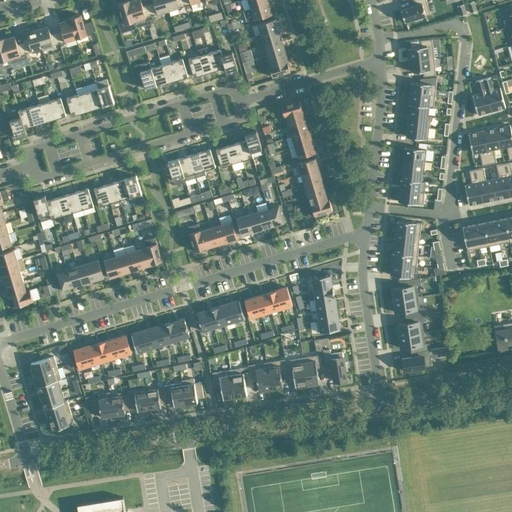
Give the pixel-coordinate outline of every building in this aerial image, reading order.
[(121,12),(115,14),(119,24),(121,32),(122,32),(138,27),(135,19),(129,0),(127,0),(118,3),(121,12)] [(129,0),(135,19),(138,27),(154,22),(154,21),(152,14),(149,3),(143,5),(141,0),(129,0)] [(153,0),(154,2),(149,3),(152,14),(169,9),(165,0),(153,0)] [(183,0),(165,0),(169,9),(185,4),(183,0)] [(408,7),(401,9),(405,21),(415,18),(415,20),(423,18),(422,16),(429,14),(431,14),(426,0),(413,0),(415,5),(408,7)] [(474,1),(467,3),(470,12),(477,10),(474,1)] [(272,14),(269,3),(251,8),(254,19),(272,14)] [(464,4),(457,6),(460,15),(467,13),(464,4)] [(511,6),(503,9),(509,26),(511,25),(511,6)] [(221,11),(208,15),(210,22),(223,18),(221,11)] [(81,14),(70,17),(76,37),(96,31),(92,21),(84,23),(81,14)] [(76,37),(70,17),(65,19),(65,20),(60,22),(62,30),(56,32),(60,42),(76,37)] [(276,18),(258,23),(261,34),(279,28),(276,18)] [(42,26),(37,27),(43,47),(60,42),(56,32),(51,33),(48,25),(43,27),(42,26)] [(32,30),(26,32),(27,35),(22,37),(23,42),(26,52),(43,47),(37,27),(32,29),(32,30)] [(264,44),(282,39),(279,28),(261,34),(264,44)] [(9,36),(4,38),(10,57),(11,63),(28,58),(26,52),(23,42),(17,43),(15,35),(9,37),(9,36)] [(0,69),(12,66),(11,63),(10,57),(4,38),(0,38),(0,69)] [(420,46),(409,47),(410,59),(429,57),(434,57),(441,56),(439,38),(432,39),(432,38),(420,40),(420,46)] [(282,39),(264,44),(267,54),(285,49),(282,39)] [(99,42),(93,44),(96,56),(102,54),(99,42)] [(155,42),(144,45),(146,51),(156,48),(155,42)] [(247,50),(245,43),(238,45),(240,52),(246,50),(247,50)] [(136,54),(146,51),(144,45),(134,48),(136,54)] [(198,49),(199,55),(205,73),(215,70),(210,52),(208,46),(198,49)] [(215,70),(225,67),(225,66),(222,54),(221,49),(210,52),(215,70)] [(270,65),(288,59),(285,49),(267,54),(270,65)] [(248,57),(246,50),(240,52),(242,59),(248,57)] [(227,72),(238,69),(233,51),(222,54),(225,66),(225,67),(227,72)] [(194,76),(205,73),(199,55),(188,58),(194,76)] [(434,57),(410,59),(411,71),(423,70),(423,74),(424,76),(436,75),(434,57)] [(177,79),(188,76),(183,58),(172,61),(177,79)] [(288,59),(270,65),(269,65),(273,76),(291,71),(289,66),(290,65),(288,59)] [(167,82),(177,79),(172,61),(162,64),(167,82)] [(246,73),(251,71),(252,71),(249,61),(243,62),(246,73)] [(142,76),(146,88),(157,85),(151,67),(149,62),(135,66),(138,78),(142,76)] [(151,67),(157,85),(167,82),(162,64),(151,67)] [(69,68),(71,74),(81,71),(79,65),(69,68)] [(44,83),(43,76),(32,79),(34,86),(44,83)] [(411,81),(410,92),(435,95),(437,78),(437,76),(428,77),(420,78),(420,82),(411,81)] [(506,107),(500,87),(493,89),(490,76),(483,78),(492,111),(506,107)] [(96,81),(98,88),(104,105),(114,102),(107,78),(96,81)] [(492,111),(483,78),(476,80),(479,92),(472,94),(478,114),(492,111)] [(28,87),(34,86),(32,79),(26,81),(28,87)] [(11,85),(10,82),(0,84),(0,91),(12,88),(11,85)] [(98,88),(88,91),(93,109),(104,105),(98,88)] [(88,91),(77,94),(83,112),(93,109),(88,91)] [(409,103),(409,104),(410,104),(410,103),(429,105),(429,106),(434,106),(435,95),(410,92),(409,103)] [(72,115),(83,112),(77,94),(67,97),(72,115)] [(61,97),(50,100),(55,118),(66,115),(61,97)] [(303,110),(302,104),(301,104),(299,99),(281,104),(285,116),(286,116),(303,110)] [(50,100),(40,103),(45,121),(55,118),(50,100)] [(45,121),(40,103),(29,107),(35,124),(45,121)] [(410,105),(409,114),(428,116),(429,111),(429,106),(429,105),(410,103),(410,104),(410,105)] [(19,110),(19,112),(20,112),(24,127),(25,127),(35,124),(29,107),(19,110)] [(286,116),(289,126),(307,120),(303,110),(286,116)] [(27,133),(25,127),(24,127),(20,112),(19,112),(9,115),(15,136),(27,133)] [(409,114),(408,125),(429,127),(430,116),(409,114)] [(289,126),(292,136),(310,131),(307,120),(289,126)] [(408,125),(407,136),(428,138),(429,127),(408,125)] [(511,158),(511,133),(510,125),(496,127),(500,148),(507,146),(509,159),(511,158)] [(500,148),(496,127),(483,130),(489,163),(496,161),(494,149),(498,148),(500,148)] [(245,134),(247,139),(251,151),(252,151),(262,148),(256,130),(245,134)] [(489,163),(483,130),(469,133),(473,153),(480,152),(482,164),(489,163)] [(313,141),(310,131),(292,136),(295,147),(313,141)] [(247,139),(237,142),(243,160),(253,157),(252,151),(251,151),(247,139)] [(313,141),(295,147),(298,157),(316,151),(313,141)] [(237,142),(227,145),(232,163),(234,170),(244,167),(242,160),(243,160),(237,142)] [(268,143),(267,144),(270,154),(276,152),(273,142),(268,143)] [(221,166),(232,163),(227,145),(216,149),(221,166)] [(405,146),(404,157),(425,160),(427,148),(405,146)] [(210,148),(199,152),(205,169),(216,166),(210,148)] [(189,155),(195,172),(196,177),(206,174),(205,169),(199,152),(189,155)] [(189,155),(179,158),(186,180),(196,177),(195,172),(189,155)] [(319,168),(316,157),(298,163),(301,173),(319,168)] [(403,162),(403,168),(424,170),(425,160),(404,157),(403,162)] [(172,173),(167,174),(169,182),(174,181),(175,184),(176,184),(186,181),(186,180),(179,158),(168,161),(172,173)] [(499,177),(493,178),(497,199),(510,196),(504,163),(496,165),(499,177)] [(497,199),(493,178),(486,180),(484,167),(476,169),(483,201),(497,199)] [(301,173),(304,184),(322,178),(319,168),(301,173)] [(401,178),(401,179),(421,181),(422,171),(424,171),(424,170),(403,168),(402,174),(402,178),(401,178)] [(469,204),(483,201),(476,169),(469,170),(472,183),(465,184),(469,204)] [(133,202),(144,199),(136,175),(126,178),(131,196),(133,202)] [(268,177),(260,180),(260,181),(261,184),(267,183),(269,182),(275,181),(273,175),(267,177),(268,177)] [(126,178),(115,181),(121,199),(131,196),(126,178)] [(322,178),(304,184),(307,194),(325,189),(322,178)] [(401,179),(400,189),(420,192),(420,191),(421,181),(401,179)] [(115,181),(105,184),(110,202),(121,199),(115,181)] [(94,188),(99,205),(110,202),(105,184),(94,188)] [(78,190),(83,208),(94,205),(88,187),(78,190)] [(3,201),(10,199),(6,188),(0,190),(0,189),(0,202),(4,201),(3,201)] [(283,197),(293,194),(291,188),(286,190),(282,191),(283,197)] [(327,194),(325,189),(307,194),(311,204),(329,199),(328,193),(327,194)] [(400,189),(398,201),(423,203),(424,192),(425,191),(420,191),(420,192),(400,189)] [(78,190),(68,194),(73,211),(83,208),(78,190)] [(204,192),(200,193),(202,199),(206,198),(212,196),(211,190),(204,192)] [(45,194),(34,198),(39,215),(41,221),(43,229),(54,226),(51,218),(50,212),(51,212),(47,200),(45,194)] [(63,215),(73,211),(68,194),(57,197),(63,215)] [(196,194),(190,196),(192,202),(198,200),(196,194)] [(178,196),(171,198),(174,208),(181,205),(178,196)] [(57,197),(47,200),(51,212),(50,212),(51,218),(63,215),(57,197)] [(329,199),(311,204),(305,206),(308,217),(333,210),(329,199)] [(279,204),(268,207),(274,225),(284,222),(279,204)] [(258,211),(263,228),(274,225),(268,207),(258,211)] [(258,211),(247,214),(253,232),(263,228),(258,211)] [(230,214),(220,217),(222,224),(227,241),(238,238),(232,220),(230,214)] [(242,235),(253,232),(247,214),(237,217),(242,235)] [(506,218),(495,220),(500,243),(510,241),(511,241),(510,236),(509,236),(506,218)] [(397,220),(396,231),(420,233),(421,222),(397,220)] [(495,220),(484,222),(489,245),(500,243),(495,220)] [(0,224),(0,235),(9,233),(6,222),(0,224)] [(138,222),(132,224),(134,230),(140,228),(140,227),(139,223),(138,222)] [(484,222),(474,224),(479,248),(489,245),(484,222)] [(198,223),(188,226),(190,232),(189,232),(195,250),(200,248),(201,249),(206,248),(206,247),(201,230),(201,229),(200,229),(198,223)] [(222,224),(211,227),(216,245),(227,241),(222,224)] [(474,224),(463,226),(467,250),(479,248),(474,224)] [(124,226),(118,228),(120,233),(120,234),(126,232),(124,226)] [(201,230),(206,247),(206,248),(216,245),(211,227),(201,230)] [(68,234),(68,235),(70,240),(80,237),(78,231),(68,234)] [(396,231),(395,242),(419,244),(420,233),(396,231)] [(0,235),(0,247),(12,244),(9,233),(0,235)] [(144,239),(146,246),(147,245),(152,264),(157,263),(157,262),(162,260),(157,242),(155,236),(144,239)] [(62,250),(63,254),(73,251),(71,242),(60,246),(62,250)] [(394,252),(418,255),(419,244),(395,242),(394,252)] [(142,267),(152,264),(147,245),(146,246),(136,249),(142,267)] [(0,264),(17,259),(14,249),(0,252),(0,264)] [(136,249),(125,252),(131,271),(142,267),(136,249)] [(125,252),(115,255),(120,274),(131,271),(125,252)] [(393,252),(392,263),(414,265),(414,266),(416,266),(417,266),(418,255),(394,252),(393,252)] [(110,277),(120,274),(115,255),(104,258),(110,277)] [(17,259),(0,264),(0,267),(2,275),(20,270),(26,268),(23,258),(17,259)] [(99,259),(88,262),(94,280),(104,277),(99,259)] [(78,265),(83,283),(94,280),(88,262),(78,265)] [(392,263),(390,274),(400,275),(413,277),(414,270),(414,267),(414,266),(414,265),(392,263)] [(78,265),(67,269),(72,286),(83,283),(78,265)] [(62,289),(72,286),(67,269),(56,272),(62,289)] [(3,275),(2,275),(6,286),(23,280),(20,270),(3,275)] [(331,274),(307,278),(309,289),(311,289),(314,289),(314,288),(333,285),(331,274)] [(401,287),(392,288),(392,291),(393,293),(392,293),(393,293),(393,295),(393,297),(393,298),(393,297),(394,300),(418,296),(417,285),(421,284),(420,278),(405,280),(406,286),(401,287)] [(6,286),(9,296),(13,295),(26,290),(23,280),(6,286)] [(333,285),(314,288),(314,289),(314,292),(315,299),(334,296),(333,285)] [(287,286),(276,289),(282,308),(293,304),(287,286)] [(13,295),(16,306),(34,300),(30,289),(26,290),(13,295)] [(271,311),(282,308),(276,289),(266,293),(271,311)] [(256,296),(261,314),(271,311),(266,293),(256,296)] [(250,317),(261,314),(256,296),(245,299),(250,317)] [(336,306),(334,296),(315,299),(317,310),(336,306)] [(418,296),(394,300),(394,302),(394,304),(394,305),(395,306),(394,306),(394,307),(395,307),(395,308),(395,309),(395,311),(405,310),(409,309),(410,315),(425,313),(424,307),(420,307),(418,296)] [(235,301),(229,303),(234,321),(245,318),(240,299),(238,300),(238,299),(237,300),(235,301),(235,300),(235,301)] [(229,303),(218,306),(224,324),(234,321),(229,303)] [(208,309),(214,327),(224,324),(218,306),(208,309)] [(336,306),(317,310),(319,320),(338,317),(336,306)] [(203,330),(214,327),(208,309),(197,312),(203,330)] [(407,322),(397,324),(398,326),(397,326),(397,327),(398,327),(398,328),(398,329),(398,331),(399,333),(398,333),(399,333),(399,335),(424,332),(422,320),(426,320),(425,313),(410,315),(411,321),(407,322)] [(173,321),(179,339),(190,336),(184,317),(173,321)] [(319,320),(316,320),(316,321),(318,332),(339,328),(339,327),(340,327),(339,326),(339,324),(339,323),(338,317),(319,320)] [(179,339),(173,321),(163,324),(169,342),(179,339)] [(504,329),(496,330),(497,340),(499,350),(508,349),(507,343),(511,342),(511,321),(503,323),(504,329)] [(163,324),(153,327),(158,345),(169,342),(163,324)] [(148,348),(158,345),(153,327),(142,330),(148,348)] [(148,348),(142,330),(132,333),(137,352),(148,348)] [(424,332),(399,335),(399,337),(399,338),(400,340),(399,340),(400,340),(400,342),(400,344),(401,347),(410,346),(415,345),(415,350),(430,348),(430,342),(426,343),(424,332)] [(126,334),(116,337),(121,355),(132,352),(126,334)] [(111,358),(121,355),(116,337),(105,340),(111,358)] [(101,361),(111,358),(105,340),(95,343),(101,361)] [(85,346),(90,365),(101,361),(95,343),(85,346)] [(90,365),(85,346),(74,350),(79,368),(90,365)] [(412,356),(402,358),(403,363),(403,365),(404,367),(404,370),(411,369),(411,371),(413,371),(413,370),(420,369),(420,370),(420,369),(422,369),(421,367),(425,367),(425,365),(432,364),(431,356),(433,356),(434,356),(438,355),(438,356),(439,356),(439,355),(451,353),(450,346),(431,349),(430,348),(415,350),(416,356),(412,356)] [(323,350),(326,367),(332,366),(334,380),(340,380),(340,379),(342,379),(342,380),(343,379),(345,379),(346,379),(347,378),(345,370),(348,370),(346,362),(344,362),(342,351),(331,353),(330,348),(323,350)] [(323,366),(321,354),(303,356),(307,384),(319,382),(317,367),(323,366)] [(54,356),(31,362),(35,374),(58,367),(54,356)] [(307,384),(303,356),(285,359),(285,358),(287,372),(293,371),(295,386),(307,384)] [(287,372),(285,358),(267,361),(271,389),(283,387),(281,373),(287,372)] [(271,389),(267,361),(249,364),(251,379),(257,378),(259,390),(271,389)] [(251,379),(249,364),(248,364),(249,366),(231,369),(235,396),(238,396),(239,396),(241,395),(241,396),(242,396),(242,395),(244,395),(247,394),(245,380),(251,379)] [(58,367),(35,374),(38,384),(38,385),(59,379),(61,378),(61,377),(58,368),(58,367)] [(235,396),(231,369),(213,372),(215,385),(221,384),(223,398),(226,398),(227,398),(229,397),(229,398),(229,397),(231,397),(232,397),(235,396)] [(194,378),(182,380),(186,403),(198,401),(197,398),(204,397),(201,381),(195,382),(194,378)] [(38,384),(37,385),(39,391),(38,391),(39,392),(40,394),(39,394),(39,395),(40,394),(40,396),(62,390),(59,379),(38,385),(38,384)] [(186,403),(182,380),(182,382),(164,385),(167,403),(174,402),(174,405),(186,403)] [(167,403),(164,385),(164,386),(147,389),(147,387),(146,387),(150,408),(151,408),(152,408),(154,407),(154,408),(154,407),(156,407),(157,407),(161,406),(161,403),(167,402),(167,403)] [(150,408),(146,387),(128,390),(131,408),(132,408),(131,407),(137,406),(138,410),(142,409),(142,410),(143,410),(143,409),(145,409),(147,408),(148,409),(148,408),(150,408)] [(62,390),(40,396),(41,398),(40,398),(41,399),(42,401),(41,401),(42,401),(44,407),(44,408),(45,407),(65,401),(65,400),(62,390)] [(131,408),(128,390),(128,391),(111,393),(110,391),(113,415),(125,413),(125,409),(131,408)] [(113,415),(110,391),(98,393),(99,398),(92,399),(94,414),(101,413),(102,417),(113,415)] [(65,401),(45,407),(48,418),(71,411),(68,400),(65,400),(65,401)] [(71,411),(48,418),(52,429),(57,428),(57,430),(65,428),(65,425),(74,422),(71,411)] [(123,496),(78,504),(79,511),(125,511),(125,510),(123,496)]
